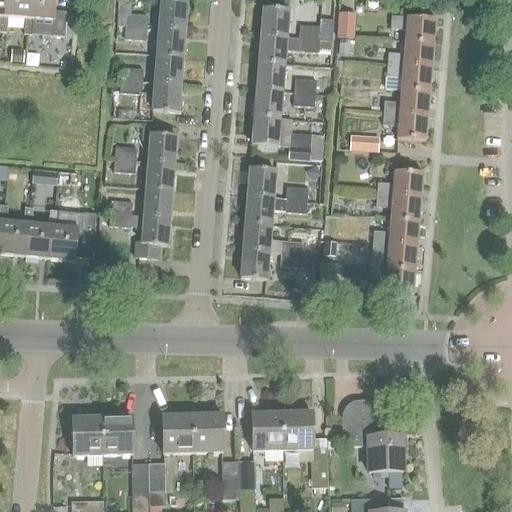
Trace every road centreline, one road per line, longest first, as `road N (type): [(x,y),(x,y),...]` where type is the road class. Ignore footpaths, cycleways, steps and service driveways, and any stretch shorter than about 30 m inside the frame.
road 1 (residential): [(195,342),(223,0)]
road 2 (tertiary): [(195,342),(511,348)]
road 3 (tertiary): [(42,339),(195,342)]
road 4 (residential): [(26,511),(36,386)]
